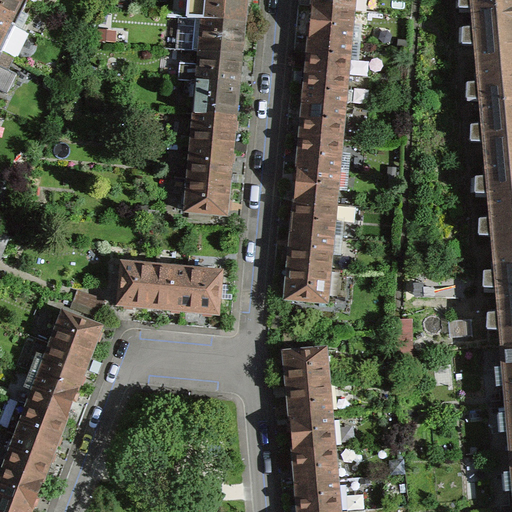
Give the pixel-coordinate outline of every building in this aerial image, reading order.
[(0,0),(0,18),(15,26),(27,0),(0,0)] [(188,0),(187,18),(197,19),(243,23),(244,23),(245,16),(246,0),(188,0)] [(313,0),(313,6),(353,10),(353,0),(313,0)] [(511,0),(471,0),(478,66),(511,62),(511,0)] [(353,10),(313,6),(310,32),(310,39),(350,43),(353,10)] [(0,53),(1,54),(15,26),(0,18),(0,53)] [(201,51),(241,55),(241,48),(243,23),(197,19),(194,50),(201,51)] [(307,65),(307,71),(347,75),(350,43),(310,39),(307,65)] [(180,63),(178,80),(191,82),(238,86),(238,79),(241,55),(201,51),(199,65),(180,63)] [(7,70),(12,59),(1,54),(0,53),(0,89),(7,93),(8,91),(11,88),(13,86),(15,82),(15,77),(16,75),(7,70)] [(511,62),(478,66),(486,160),(511,157),(511,62)] [(304,103),(344,107),(347,75),(307,71),(305,96),(304,103)] [(196,97),(195,114),(235,117),(236,110),(238,86),(191,82),(190,97),(196,97)] [(341,139),(344,107),(304,103),(302,129),(301,136),(341,139)] [(233,142),(235,117),(195,114),(192,146),(232,150),(233,142)] [(299,160),(298,168),(338,172),(341,139),(301,136),(299,160)] [(230,173),(232,150),(192,146),(189,178),(229,182),(230,173)] [(511,157),(486,160),(494,254),(511,252),(511,157)] [(335,204),(338,172),(298,168),(296,193),(295,201),(335,204)] [(229,182),(189,178),(186,211),(226,215),(227,208),(229,182)] [(292,233),(332,237),(335,204),(295,201),(293,226),(292,233)] [(332,237),(292,233),(290,258),(289,265),(329,269),(332,237)] [(511,346),(511,252),(494,254),(503,348),(511,346)] [(152,307),(155,267),(122,264),(119,304),(129,305),(152,307)] [(329,269),(289,265),(287,291),(286,299),(326,302),(329,269)] [(163,308),(184,310),(188,270),(155,267),(152,307),(163,308)] [(221,273),(188,270),(184,310),(196,311),(217,313),(221,273)] [(51,343),(89,358),(91,351),(101,327),(63,313),(51,343)] [(394,322),(396,357),(411,356),(410,322),(394,322)] [(80,381),(89,358),(51,343),(40,374),(77,388),(80,381)] [(511,452),(511,346),(503,348),(511,452)] [(325,349),(285,353),(286,366),(288,386),(328,382),(325,349)] [(68,411),(77,388),(40,374),(28,404),(66,418),(68,411)] [(331,415),(328,382),(288,386),(289,398),(291,418),(331,415)] [(17,435),(54,449),(57,442),(66,418),(28,404),(17,435)] [(334,447),(331,415),(291,418),(292,430),(294,451),(334,447)] [(17,435),(5,465),(43,479),(46,471),(54,449),(17,435)] [(334,447),(294,451),(294,461),(296,483),(337,479),(334,447)] [(43,479),(5,465),(0,478),(0,497),(31,509),(34,502),(43,479)] [(337,511),(339,511),(337,479),(296,483),(298,495),(298,511),(337,511)] [(0,497),(0,511),(30,511),(31,509),(0,497)]
